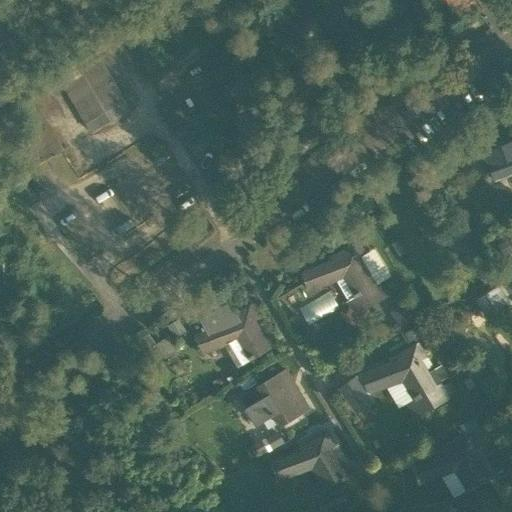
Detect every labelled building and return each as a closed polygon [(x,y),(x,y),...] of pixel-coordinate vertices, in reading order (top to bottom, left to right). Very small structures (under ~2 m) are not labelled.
[(95,52),(76,63),(81,73),(101,62),(95,52)] [(101,62),(81,73),(87,83),(107,71),(101,62)] [(62,84),(81,73),(76,63),(56,75),(62,84)] [(107,71),(87,83),(93,93),(112,81),(107,71)] [(68,94),(87,83),(81,73),(62,84),(68,94)] [(112,81),(93,93),(99,102),(118,91),(112,81)] [(74,104),(93,93),(87,83),(68,94),(74,104)] [(11,102),(16,112),(36,100),(30,91),(11,102)] [(118,91),(99,102),(105,112),(124,101),(118,91)] [(80,114),(99,102),(93,93),(74,104),(80,114)] [(16,112),(22,122),(42,110),(36,100),(16,112)] [(124,101),(105,112),(111,122),(130,111),(124,101)] [(85,124),(105,112),(99,102),(80,114),(85,124)] [(22,122),(28,131),(47,120),(42,110),(22,122)] [(91,133),(111,122),(105,112),(85,124),(91,133)] [(28,131),(34,141),(53,130),(47,120),(28,131)] [(34,141),(40,151),(59,140),(53,130),(34,141)] [(65,149),(59,140),(40,151),(45,161),(65,149)] [(511,172),(511,141),(485,152),(489,163),(488,163),(494,179),(511,172)] [(347,301),(356,315),(386,297),(378,283),(374,285),(358,257),(364,254),(358,243),(336,256),(338,259),(333,262),(301,274),(307,290),(335,279),(342,276),(354,297),(347,301)] [(374,285),(378,283),(390,276),(375,248),(364,254),(358,257),(374,285)] [(335,279),(347,301),(354,297),(342,276),(335,279)] [(485,313),(508,297),(498,283),(475,299),(485,313)] [(202,353),(226,344),(237,340),(250,361),(270,349),(252,321),(259,317),(252,306),(236,316),(235,316),(237,320),(228,325),(207,333),(196,337),(202,353)] [(200,321),(207,333),(228,325),(237,320),(235,316),(236,316),(231,307),(222,313),(220,309),(200,321)] [(130,347),(137,357),(153,345),(155,344),(148,334),(130,347)] [(238,368),(250,361),(237,340),(226,344),(227,349),(238,368)] [(408,403),(416,417),(447,399),(440,387),(439,385),(434,387),(427,374),(418,359),(424,356),(417,345),(396,358),(398,362),(392,365),(362,376),(367,392),(384,386),(402,379),(414,399),(408,403)] [(434,370),(425,355),(424,356),(418,359),(427,374),(434,370)] [(440,366),(434,370),(427,374),(434,387),(439,385),(448,379),(440,366)] [(256,383),(257,386),(268,380),(262,370),(251,376),(256,383)] [(274,415),(281,426),(304,413),(288,386),(293,383),(285,370),(268,380),(257,386),(264,397),(274,415)] [(256,383),(251,376),(231,388),(235,395),(237,394),(242,391),(256,383)] [(340,389),(356,412),(371,401),(365,393),(367,392),(362,376),(353,379),(340,389)] [(384,386),(398,409),(408,403),(414,399),(402,379),(384,386)] [(242,391),(250,405),(264,397),(257,386),(256,383),(242,391)] [(440,387),(447,399),(456,394),(449,383),(440,387)] [(256,426),(261,423),(250,405),(242,391),(237,394),(256,426)] [(274,415),(264,397),(250,405),(261,423),(274,415)] [(480,433),(485,440),(490,437),(485,430),(480,433)] [(249,449),(255,459),(284,442),(278,432),(249,449)] [(312,467),(325,488),(345,477),(328,448),(334,444),(327,433),(306,446),(307,449),(303,452),(271,464),(277,480),(312,467)] [(455,468),(468,489),(488,477),(471,448),(477,445),(470,434),(449,447),(451,450),(446,453),(414,465),(420,481),(455,468)]
